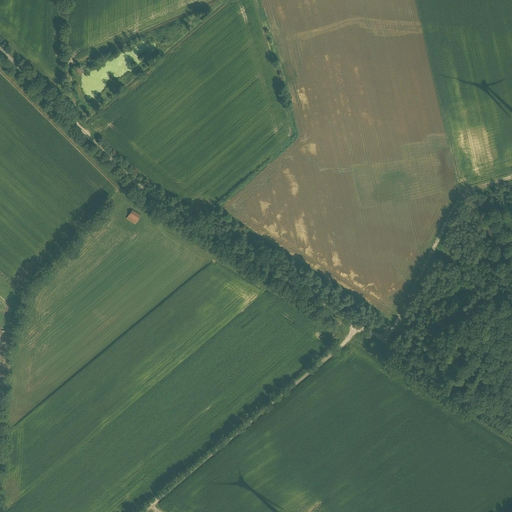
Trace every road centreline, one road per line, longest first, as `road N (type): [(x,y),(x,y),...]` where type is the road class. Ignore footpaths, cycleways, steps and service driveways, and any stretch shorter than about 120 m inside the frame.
road 1 (unclassified): [(352,335),(347,317),(150,194),(0,53)]
road 2 (unclassified): [(352,335),(142,511)]
